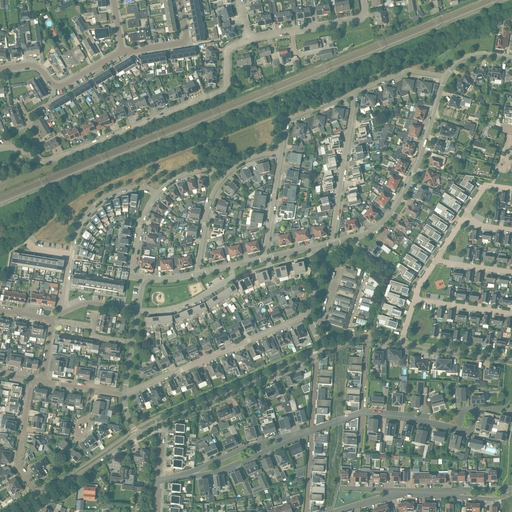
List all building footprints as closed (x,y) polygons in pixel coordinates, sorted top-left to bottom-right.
[(310,0),(307,0),(308,5),(306,5),(306,9),(302,10),(304,19),(311,17),(309,9),(312,8),(311,1),(310,0)] [(415,0),(408,1),(409,4),(410,12),(417,11),(415,0)] [(61,6),(63,11),(74,6),(72,1),(61,6)] [(343,12),(341,3),(338,4),(337,1),(334,1),(336,13),(343,12)] [(437,2),(437,1),(432,1),(433,8),(429,9),(430,16),(439,13),(439,10),(438,7),(437,2)] [(341,3),(343,12),(350,10),(348,2),(341,3)] [(126,7),(127,15),(138,13),(138,8),(137,3),(135,4),(135,6),(126,7)] [(263,13),(261,4),(254,5),(250,6),(251,11),(258,10),(259,11),(260,12),(261,12),(263,13)] [(329,5),(322,6),(323,15),(330,14),(329,5)] [(304,19),(302,10),(302,6),(295,8),(296,11),(297,20),(300,19),(300,21),(304,20),(304,19)] [(323,15),(322,6),(315,7),(317,16),(323,15)] [(395,13),(394,7),(384,8),(385,10),(387,9),(387,12),(389,12),(390,12),(390,14),(392,13),(392,14),(393,15),(394,19),(396,19),(395,13)] [(230,8),(218,12),(219,17),(223,15),(226,23),(229,22),(228,19),(229,19),(234,17),(230,8)] [(386,20),(385,11),(374,13),(375,17),(376,17),(377,20),(376,20),(377,20),(378,26),(386,24),(386,20)] [(290,12),(283,13),(285,22),(291,21),(290,12)] [(30,13),(20,14),(21,21),(31,20),(30,13)] [(283,13),(273,15),(274,20),(277,20),(278,23),(285,22),(283,13)] [(106,14),(95,16),(96,23),(107,21),(106,14)] [(257,19),(256,19),(257,22),(258,27),(265,25),(263,14),(257,16),(257,18),(257,19)] [(263,14),(265,25),(265,27),(270,26),(269,25),(272,24),(271,21),(274,20),(273,15),(267,16),(267,14),(263,14)] [(78,20),(75,22),(82,34),(88,30),(86,27),(84,24),(81,19),(79,15),(76,17),(78,20)] [(220,17),(217,18),(219,28),(220,28),(226,27),(230,26),(231,26),(230,22),(229,22),(226,23),(221,24),(220,17)] [(139,27),(138,20),(127,22),(128,29),(139,27)] [(28,23),(19,27),(21,45),(25,45),(23,34),(24,34),(24,33),(30,32),(28,23)] [(40,54),(39,47),(42,47),(39,25),(35,25),(37,44),(31,45),(32,48),(33,55),(40,54)] [(228,31),(226,27),(220,28),(223,37),(226,35),(228,41),(237,37),(234,29),(228,31)] [(110,37),(108,29),(95,31),(96,36),(98,36),(98,39),(110,37)] [(137,34),(128,35),(128,36),(130,35),(130,37),(130,42),(130,43),(146,40),(146,42),(151,41),(151,40),(150,36),(149,29),(142,30),(137,31),(137,34)] [(510,30),(503,29),(502,38),(497,37),(495,49),(503,50),(504,47),(507,48),(508,43),(509,33),(510,30)] [(73,33),(70,35),(77,46),(80,44),(76,37),(73,33)] [(83,42),(80,44),(82,47),(85,45),(92,57),(98,53),(92,44),(95,43),(92,36),(87,39),(88,40),(83,43),(83,42)] [(322,48),(320,41),(303,44),(305,52),(322,48)] [(11,48),(8,48),(8,53),(11,53),(12,58),(20,57),(19,50),(18,46),(18,45),(17,44),(14,47),(11,48)] [(55,44),(52,45),(55,50),(59,57),(62,55),(55,44)] [(28,46),(24,46),(26,56),(33,55),(32,48),(28,49),(28,46)] [(78,47),(70,51),(78,65),(81,63),(80,62),(83,60),(84,60),(84,59),(85,58),(78,47)] [(212,49),(206,48),(206,64),(214,64),(214,61),(217,61),(217,52),(212,52),(212,49)] [(271,55),(269,49),(258,52),(260,58),(262,58),(264,65),(271,63),(269,56),(271,55)] [(280,60),(281,65),(285,65),(285,64),(289,63),(289,62),(289,59),(291,59),(290,53),(288,53),(287,50),(278,51),(280,59),(280,60)] [(327,51),(319,53),(321,61),(333,57),(331,50),(327,51)] [(78,65),(70,51),(62,56),(69,68),(70,67),(70,68),(71,67),(74,65),(75,67),(78,65)] [(56,58),(50,61),(52,64),(52,65),(58,76),(59,76),(60,76),(60,77),(63,75),(63,74),(65,73),(63,70),(65,68),(60,59),(59,57),(58,56),(56,53),(53,55),(55,58),(56,58)] [(251,64),(249,55),(236,58),(238,67),(251,64)] [(125,62),(130,70),(135,67),(131,61),(130,58),(130,59),(125,62)] [(130,70),(125,62),(120,65),(125,73),(124,74),(126,77),(128,76),(126,73),(129,71),(130,70)] [(114,67),(118,74),(116,75),(118,77),(119,77),(121,76),(124,74),(125,73),(120,65),(115,68),(114,67)] [(487,69),(480,68),(480,70),(476,71),(474,69),(469,73),(475,82),(477,81),(483,80),(483,79),(485,80),(487,69)] [(219,69),(205,69),(205,75),(208,75),(208,84),(216,84),(216,76),(217,76),(217,74),(219,74),(219,69)] [(494,80),(502,81),(503,77),(503,72),(500,72),(501,70),(499,70),(493,69),(492,74),(491,79),(491,81),(494,82),(494,80)] [(109,71),(104,74),(107,80),(113,77),(109,70),(109,71)] [(104,74),(99,77),(102,83),(107,80),(104,74)] [(468,78),(464,75),(462,79),(461,78),(459,82),(460,83),(459,84),(458,84),(455,88),(459,90),(458,91),(464,95),(472,84),(468,78)] [(102,83),(99,77),(93,80),(93,79),(93,80),(97,86),(102,83)] [(31,84),(34,89),(41,86),(38,81),(38,80),(35,82),(33,79),(27,83),(29,86),(31,84)] [(397,89),(398,91),(399,91),(402,97),(408,95),(407,92),(407,91),(409,81),(404,80),(403,86),(400,87),(399,83),(395,84),(397,89)] [(187,84),(182,86),(182,88),(184,93),(188,91),(189,95),(197,91),(195,88),(198,87),(197,82),(194,83),(192,81),(187,83),(187,84)] [(416,88),(417,88),(417,85),(413,84),(414,82),(409,81),(407,91),(412,92),(412,93),(415,93),(416,88)] [(88,83),(83,86),(85,90),(86,92),(88,95),(87,95),(89,98),(91,97),(89,94),(93,92),(88,83)] [(420,93),(425,94),(426,84),(422,83),(421,86),(417,85),(417,88),(418,88),(417,93),(420,94),(420,93)] [(427,84),(425,94),(430,94),(429,95),(433,96),(434,90),(436,91),(437,88),(438,85),(434,84),(434,85),(431,85),(427,84)] [(31,96),(28,98),(29,99),(34,96),(35,96),(37,95),(44,91),(41,86),(34,89),(29,92),(31,96)] [(83,86),(78,89),(81,95),(86,92),(85,90),(83,86)] [(146,86),(143,87),(149,103),(152,101),(155,108),(156,107),(156,108),(160,106),(156,95),(150,97),(146,86)] [(182,95),(179,88),(171,91),(172,92),(168,94),(171,102),(179,99),(178,97),(182,95)] [(380,92),(377,94),(378,96),(379,99),(380,99),(381,102),(388,100),(388,99),(390,89),(385,88),(384,94),(381,95),(380,92)] [(72,92),(76,98),(81,95),(78,89),(72,92)] [(398,91),(397,89),(395,89),(390,89),(388,99),(388,100),(390,105),(394,103),(393,99),(393,97),(399,95),(397,92),(398,91)] [(44,91),(37,95),(40,100),(47,96),(46,96),(44,91)] [(93,93),(98,102),(101,101),(98,94),(96,91),(93,93)] [(164,92),(156,95),(160,106),(164,105),(164,104),(165,103),(165,102),(168,101),(165,95),(164,92)] [(62,98),(65,105),(71,101),(67,95),(62,98)] [(140,95),(137,96),(139,100),(140,103),(142,108),(146,107),(146,106),(147,105),(146,104),(149,103),(147,97),(144,98),(141,99),(140,95)] [(361,101),(360,109),(364,109),(369,107),(369,106),(371,96),(366,96),(365,97),(362,97),(361,101)] [(379,99),(378,96),(376,97),(371,96),(369,106),(374,107),(374,105),(380,103),(378,99),(379,99)] [(472,100),(461,97),(460,100),(451,97),(448,107),(458,110),(459,106),(463,107),(464,107),(465,103),(470,105),(472,100)] [(62,98),(56,101),(60,108),(65,105),(62,98)] [(133,99),(124,103),(127,109),(129,114),(132,112),(133,114),(135,114),(134,112),(137,110),(133,102),(133,99)] [(123,100),(120,101),(122,106),(117,108),(118,110),(121,119),(127,117),(126,115),(129,114),(127,109),(124,103),(123,100)] [(139,100),(133,102),(137,110),(142,108),(140,103),(139,100)] [(55,111),(60,108),(56,101),(51,104),(55,111)] [(502,104),(493,103),(492,107),(490,107),(489,115),(497,116),(498,111),(499,111),(501,111),(501,112),(502,104)] [(415,104),(412,112),(425,116),(425,114),(426,114),(427,111),(426,111),(420,109),(421,105),(415,104)] [(10,117),(19,113),(19,112),(20,112),(17,105),(7,108),(7,107),(3,108),(6,115),(9,114),(10,117)] [(330,123),(337,120),(337,119),(339,109),(334,109),(333,115),(330,116),(328,111),(325,113),(328,120),(329,119),(330,123)] [(339,109),(337,119),(342,120),(342,121),(345,122),(345,120),(347,121),(348,114),(343,113),(344,110),(339,110),(339,109)] [(113,113),(110,114),(112,120),(115,119),(116,120),(117,120),(118,120),(121,119),(118,110),(113,112),(113,113)] [(409,111),(406,120),(410,121),(416,123),(417,120),(419,120),(419,121),(422,122),(423,121),(423,122),(424,118),(425,116),(412,112),(409,111)] [(12,122),(21,119),(19,113),(10,117),(12,122)] [(106,113),(102,115),(102,117),(106,126),(108,125),(108,126),(114,124),(112,120),(110,114),(107,115),(106,113)] [(38,118),(32,121),(37,129),(45,124),(47,123),(48,122),(45,117),(43,118),(42,116),(38,118)] [(309,119),(306,120),(308,125),(308,126),(309,127),(310,127),(311,131),(318,128),(320,117),(315,116),(314,122),(311,123),(309,119)] [(479,119),(469,116),(467,121),(478,124),(478,123),(479,119)] [(97,119),(94,120),(96,124),(99,130),(104,128),(104,127),(106,126),(102,117),(97,119)] [(327,117),(325,118),(320,117),(318,128),(321,134),(325,133),(323,128),(323,126),(328,124),(327,120),(328,120),(327,117)] [(23,123),(21,119),(12,122),(14,127),(13,128),(14,131),(24,127),(24,126),(23,127),(22,125),(22,123),(23,123)] [(92,121),(87,123),(91,132),(93,132),(99,130),(96,124),(94,120),(92,121)] [(301,125),(299,136),(301,141),(305,139),(304,136),(304,134),(310,132),(308,128),(309,127),(308,126),(308,125),(306,120),(303,121),(305,125),(301,125)] [(405,123),(403,129),(407,130),(410,131),(419,134),(420,132),(421,128),(415,126),(416,123),(410,121),(407,120),(406,123),(405,123)] [(45,124),(37,129),(40,134),(48,129),(51,128),(48,122),(47,123),(45,124)] [(357,135),(358,135),(368,132),(368,131),(371,130),(369,122),(362,124),(362,127),(358,128),(359,134),(357,135)] [(475,125),(466,122),(464,128),(474,131),(475,125)] [(87,123),(79,126),(83,136),(89,134),(89,133),(91,132),(87,123)] [(294,138),(299,136),(301,125),(296,124),(295,130),(292,130),(291,137),(294,138)] [(456,127),(447,124),(446,128),(442,127),(439,135),(450,138),(451,134),(454,135),(456,127)] [(72,130),(75,139),(77,138),(78,139),(83,136),(81,131),(80,131),(80,130),(78,125),(73,126),(74,128),(72,130)] [(493,127),(486,125),(483,135),(487,136),(487,138),(495,140),(497,132),(492,131),(492,130),(492,127),(493,128),(493,127)] [(75,139),(72,130),(71,128),(66,129),(63,130),(63,131),(65,137),(66,137),(68,143),(74,140),(73,139),(75,139)] [(48,129),(40,134),(42,139),(48,135),(50,138),(55,135),(54,132),(51,134),(48,129)] [(398,134),(398,136),(400,137),(404,138),(410,140),(412,137),(414,138),(417,140),(417,139),(419,135),(419,134),(410,131),(407,130),(406,133),(402,133),(401,134),(398,134)] [(341,142),(341,141),(339,135),(341,135),(340,132),(331,136),(332,137),(331,137),(331,138),(328,138),(329,144),(341,142)] [(357,135),(358,141),(359,141),(359,144),(372,141),(370,133),(369,134),(368,132),(358,135),(357,135)] [(405,145),(404,148),(413,151),(414,150),(414,149),(414,150),(416,146),(415,146),(409,144),(410,140),(404,138),(400,137),(400,138),(399,139),(400,140),(400,141),(403,142),(402,144),(405,145)] [(445,145),(437,142),(435,150),(443,153),(446,154),(450,151),(454,153),(455,150),(456,146),(458,146),(459,144),(435,137),(446,141),(445,145)] [(59,146),(55,139),(43,145),(47,152),(51,149),(52,150),(59,146)] [(353,156),(355,155),(369,152),(367,146),(371,145),(370,142),(372,141),(359,144),(360,147),(355,148),(356,155),(353,155),(353,156)] [(338,142),(341,142),(329,144),(330,144),(330,145),(324,147),(325,155),(328,155),(328,154),(335,153),(334,150),(340,149),(338,142)] [(491,145),(484,143),(482,149),(486,150),(485,156),(493,158),(495,150),(490,149),(490,148),(490,145),(491,146),(491,145)] [(289,155),(288,158),(301,160),(302,152),(303,152),(304,152),(305,146),(300,148),(296,150),(295,154),(290,154),(290,155),(289,155)] [(395,153),(395,154),(398,156),(404,159),(405,155),(408,155),(408,156),(411,157),(413,153),(413,151),(404,148),(401,147),(400,148),(399,151),(397,151),(396,151),(395,153)] [(338,162),(336,156),(335,153),(328,154),(328,155),(328,157),(327,158),(329,164),(326,165),(338,162)] [(355,155),(353,156),(354,156),(354,158),(355,162),(356,165),(359,164),(363,163),(369,162),(368,159),(367,159),(365,153),(355,155)] [(392,153),(390,157),(396,161),(394,164),(406,169),(406,168),(407,168),(409,165),(408,164),(403,162),(404,159),(398,156),(395,154),(392,153)] [(446,158),(437,155),(436,159),(432,157),(430,166),(439,169),(441,164),(444,165),(446,158)] [(301,160),(288,158),(288,161),(289,161),(289,163),(294,164),(293,167),(300,168),(301,160)] [(304,167),(304,169),(311,171),(313,162),(310,161),(309,167),(304,167)] [(486,164),(479,161),(476,171),(480,172),(479,174),(488,176),(490,168),(485,167),(485,166),(485,164),(486,164)] [(335,163),(338,162),(326,165),(328,171),(324,172),(325,175),(332,174),(331,171),(337,169),(335,163)] [(256,166),(257,171),(254,173),(259,183),(261,183),(260,177),(265,175),(262,163),(261,163),(259,165),(256,166)] [(274,170),(275,165),(269,166),(268,163),(266,163),(263,163),(262,163),(265,175),(270,174),(269,172),(274,170)] [(350,176),(362,174),(362,173),(360,167),(359,164),(356,165),(357,168),(351,169),(353,175),(350,176)] [(390,172),(396,175),(398,172),(400,173),(399,174),(403,175),(403,174),(403,175),(405,171),(406,169),(394,164),(393,167),(389,167),(387,170),(390,172)] [(256,184),(259,182),(254,173),(251,174),(248,169),(246,171),(243,171),(242,171),(248,180),(251,179),(251,180),(256,184)] [(298,175),(299,170),(291,169),(291,172),(287,171),(287,173),(286,172),(286,176),(298,178),(300,178),(306,179),(310,180),(310,176),(300,174),(300,176),(298,175)] [(239,179),(237,180),(240,185),(243,183),(245,182),(248,180),(242,171),(241,172),(240,175),(238,176),(239,179)] [(437,179),(439,175),(427,171),(423,183),(434,187),(436,183),(437,183),(438,183),(439,182),(439,181),(438,180),(437,179)] [(396,175),(390,172),(389,175),(391,176),(389,182),(398,186),(398,184),(399,184),(401,181),(400,181),(395,178),(396,175)] [(321,179),(323,186),(332,183),(334,183),(333,176),(332,176),(332,174),(325,175),(320,176),(321,179)] [(350,176),(352,183),(353,185),(356,185),(364,183),(362,174),(350,176)] [(300,178),(298,178),(286,176),(285,179),(286,179),(286,180),(291,181),(291,185),(297,185),(298,180),(300,180),(300,178)] [(466,176),(460,185),(470,192),(474,187),(469,184),(474,177),(466,176)] [(195,182),(194,182),(196,190),(201,190),(201,188),(206,188),(205,180),(199,180),(199,181),(198,181),(195,182)] [(397,185),(389,182),(385,180),(383,185),(384,185),(382,188),(388,192),(390,188),(392,189),(391,190),(395,191),(397,187),(398,186),(397,185)] [(194,182),(195,182),(194,181),(188,183),(188,184),(187,184),(184,185),(187,193),(189,196),(192,195),(193,194),(192,191),(196,190),(194,182)] [(226,186),(235,193),(238,188),(240,185),(237,184),(236,186),(231,182),(230,184),(227,185),(226,186)] [(333,190),(332,183),(323,186),(320,186),(320,192),(319,193),(320,196),(328,194),(328,191),(333,190)] [(364,185),(364,183),(356,185),(353,185),(353,188),(348,190),(349,196),(347,197),(359,194),(361,194),(359,186),(364,185)] [(453,184),(450,188),(456,192),(453,195),(464,202),(467,197),(463,194),(464,192),(453,184)] [(175,190),(179,197),(181,200),(185,199),(185,198),(184,194),(187,193),(184,185),(178,187),(178,188),(177,189),(175,190)] [(235,193),(226,186),(226,187),(225,190),(224,192),(228,196),(227,197),(229,199),(231,197),(232,197),(235,193)] [(283,193),(295,195),(296,187),(290,186),(290,190),(284,189),(284,190),(283,190),(283,193)] [(381,195),(379,198),(387,203),(388,202),(389,202),(391,199),(390,199),(385,195),(388,192),(382,188),(379,186),(376,189),(379,193),(381,195)] [(254,200),(266,202),(267,199),(266,199),(266,197),(263,197),(264,190),(262,190),(262,187),(255,191),(254,200)] [(415,195),(414,197),(415,198),(414,199),(419,201),(424,203),(427,204),(429,199),(426,198),(428,191),(420,188),(418,192),(417,194),(416,194),(416,195),(415,195)] [(175,190),(169,194),(170,194),(169,195),(166,197),(172,203),(175,206),(178,205),(178,203),(176,201),(176,199),(179,197),(175,190)] [(294,203),(295,195),(283,193),(282,197),(283,197),(283,198),(288,199),(288,202),(294,203)] [(458,202),(445,193),(442,197),(449,202),(447,205),(457,212),(460,207),(456,204),(458,202)] [(331,203),(329,197),(328,194),(320,196),(322,205),(319,206),(331,203)] [(128,197),(128,209),(128,205),(130,205),(130,207),(136,208),(136,206),(139,206),(140,199),(137,199),(138,196),(132,195),(131,199),(128,199),(128,197)] [(348,196),(347,197),(348,200),(348,203),(349,203),(349,206),(358,204),(361,204),(360,200),(359,199),(357,200),(356,195),(348,196)] [(119,200),(121,212),(120,207),(122,207),(122,209),(128,209),(128,197),(122,197),(122,201),(119,202),(119,200)] [(166,197),(161,201),(162,202),(161,203),(159,205),(159,206),(166,210),(170,213),(172,210),(169,206),(172,203),(166,197)] [(374,200),(372,203),(376,207),(379,204),(381,206),(380,206),(383,208),(384,208),(386,205),(387,203),(379,198),(376,202),(374,200)] [(216,206),(229,209),(230,210),(232,204),(233,202),(230,200),(230,201),(226,199),(225,202),(220,200),(219,202),(217,205),(216,206)] [(111,204),(110,204),(114,215),(113,211),(115,211),(115,212),(121,212),(119,200),(113,201),(114,205),(111,206),(111,204)] [(254,200),(253,208),(261,209),(261,206),(265,206),(265,205),(266,205),(266,202),(254,200)] [(410,207),(409,206),(405,214),(415,219),(419,211),(418,211),(420,206),(413,202),(410,207)] [(321,213),(330,211),(328,204),(331,204),(331,203),(319,206),(320,206),(321,213)] [(371,208),(367,212),(374,219),(375,217),(376,218),(378,215),(378,214),(374,210),(376,207),(372,203),(369,206),(371,208)] [(103,210),(108,220),(106,216),(108,216),(108,217),(114,215),(110,204),(105,206),(106,210),(104,211),(103,210)] [(280,208),(280,211),(292,213),(294,205),(287,204),(287,207),(282,207),(281,208),(280,208)] [(451,212),(438,204),(436,208),(442,212),(440,215),(451,222),(454,217),(449,214),(451,212)] [(159,206),(159,205),(155,211),(156,211),(155,212),(154,215),(161,218),(164,220),(166,218),(164,214),(166,210),(159,206)] [(191,209),(190,214),(201,216),(201,215),(200,212),(201,210),(195,209),(195,206),(192,207),(192,209),(191,209)] [(219,215),(226,217),(229,209),(216,206),(216,207),(217,210),(216,212),(220,213),(219,215)] [(96,216),(102,226),(103,225),(100,222),(102,221),(103,223),(108,220),(103,210),(97,212),(99,216),(97,218),(96,216)] [(251,218),(263,220),(264,217),(263,216),(263,215),(258,214),(259,211),(252,210),(251,218)] [(291,220),(292,213),(280,211),(279,214),(280,214),(280,216),(283,216),(281,223),(286,222),(286,220),(288,220),(291,220)] [(495,212),(494,221),(500,222),(500,219),(504,219),(504,215),(505,212),(501,211),(500,213),(495,212)] [(361,214),(359,216),(362,222),(366,218),(367,220),(369,223),(370,222),(370,223),(373,220),(374,219),(367,212),(363,216),(361,214)] [(201,217),(201,216),(190,214),(187,214),(186,219),(188,219),(187,222),(193,223),(193,221),(199,222),(199,219),(201,217)] [(433,214),(431,218),(436,222),(434,225),(444,232),(447,227),(442,224),(444,221),(433,214)] [(154,215),(151,221),(152,221),(151,222),(151,226),(158,227),(159,227),(161,223),(159,223),(161,218),(154,215)] [(90,224),(98,232),(95,229),(97,228),(98,229),(102,226),(96,216),(91,220),(93,223),(91,225),(90,224)] [(362,222),(359,216),(355,217),(356,220),(350,221),(353,231),(354,230),(355,231),(358,230),(358,229),(357,223),(362,222)] [(212,224),(212,225),(223,226),(223,224),(230,222),(230,219),(226,218),(221,218),(220,220),(215,219),(214,221),(212,224)] [(263,220),(251,218),(249,230),(257,228),(258,224),(262,224),(262,223),(263,223),(263,220)] [(395,226),(396,227),(395,228),(405,234),(407,230),(409,231),(414,222),(407,218),(404,224),(399,221),(397,224),(396,224),(395,226)] [(119,228),(119,230),(131,232),(128,231),(128,227),(133,228),(133,224),(132,223),(131,223),(132,219),(130,219),(125,220),(125,222),(124,221),(123,225),(122,225),(121,228),(119,228)] [(339,229),(343,228),(342,227),(346,226),(346,228),(345,228),(346,232),(347,232),(351,231),(353,231),(350,221),(348,222),(347,219),(340,221),(339,229)] [(183,231),(188,232),(198,234),(198,233),(197,230),(198,227),(192,226),(192,224),(187,223),(186,227),(184,227),(183,231)] [(319,228),(321,237),(327,236),(325,226),(324,226),(324,224),(322,223),(318,224),(319,228)] [(86,232),(95,239),(92,237),(93,235),(94,236),(98,232),(90,224),(86,228),(89,231),(87,233),(86,232)] [(427,224),(424,228),(429,232),(427,235),(437,242),(441,237),(435,234),(437,231),(427,224)] [(211,234),(210,239),(213,238),(219,237),(222,236),(222,235),(223,235),(224,230),(223,229),(222,229),(223,226),(212,225),(212,226),(213,229),(212,234),(211,234)] [(151,226),(149,226),(148,232),(149,232),(149,236),(156,238),(161,239),(162,234),(157,233),(158,227),(151,226)] [(321,237),(319,228),(316,228),(314,226),(309,227),(311,233),(314,233),(315,239),(321,237)] [(311,233),(309,227),(305,228),(304,231),(301,232),(303,241),(309,240),(308,234),(311,233)] [(298,243),(303,241),(301,232),(300,228),(295,229),(294,228),(291,229),(292,231),(293,237),(296,237),(298,243)] [(118,236),(118,239),(129,241),(129,240),(126,240),(127,236),(131,237),(132,232),(130,232),(131,232),(119,230),(122,231),(122,234),(120,234),(120,237),(118,236)] [(198,234),(188,232),(183,231),(182,237),(184,237),(184,241),(181,242),(180,246),(185,245),(191,243),(192,239),(196,240),(196,237),(198,235),(198,234)] [(287,235),(284,236),(286,245),(292,244),(290,238),(293,237),(292,231),(287,232),(287,235)] [(386,237),(383,241),(387,244),(392,248),(394,249),(397,246),(403,237),(394,231),(390,237),(389,235),(388,235),(386,237)] [(470,235),(469,240),(478,241),(479,232),(473,231),(472,235),(470,235)] [(86,232),(82,237),(85,239),(84,242),(83,241),(93,247),(93,246),(89,244),(90,243),(92,244),(95,239),(86,232)] [(280,247),(286,245),(284,236),(281,236),(281,235),(277,233),(273,234),(272,242),(279,241),(280,247)] [(429,244),(430,241),(420,235),(417,239),(423,242),(420,246),(431,252),(434,247),(429,244)] [(149,236),(147,236),(146,243),(147,243),(147,247),(151,248),(159,248),(161,239),(156,238),(149,236)] [(116,248),(128,249),(125,249),(125,245),(130,246),(130,241),(129,241),(118,239),(121,240),(120,243),(119,243),(119,246),(117,245),(116,248)] [(242,241),(242,243),(244,249),(246,248),(248,254),(254,253),(251,243),(249,243),(248,239),(242,241)] [(83,241),(80,246),(83,248),(83,251),(81,251),(92,254),(88,253),(89,251),(90,252),(93,247),(83,241)] [(257,242),(251,243),(254,253),(260,251),(257,242)] [(237,246),(234,247),(236,257),(242,255),(241,250),(244,249),(242,243),(237,244),(237,246)] [(381,248),(375,243),(370,249),(370,248),(368,251),(375,257),(379,252),(378,252),(381,248)] [(413,245),(411,249),(416,252),(414,256),(424,262),(428,257),(422,254),(424,251),(413,245)] [(216,251),(219,261),(224,259),(223,254),(226,253),(225,247),(224,246),(221,246),(221,247),(216,249),(216,251)] [(225,247),(226,253),(229,252),(230,258),(236,257),(234,247),(228,248),(228,246),(225,247)] [(114,254),(114,256),(126,258),(123,258),(124,254),(128,255),(129,250),(128,250),(128,249),(116,248),(119,248),(119,252),(118,252),(117,255),(114,254)] [(466,250),(465,258),(471,259),(471,255),(475,256),(476,252),(472,252),(472,250),(466,250)] [(90,260),(92,254),(88,253),(82,251),(81,251),(79,256),(83,257),(82,261),(88,262),(88,261),(89,259),(90,260)] [(219,261),(216,251),(211,252),(213,262),(219,261)] [(475,256),(475,260),(481,261),(481,257),(485,257),(486,254),(482,254),(482,252),(476,251),(476,252),(475,256)] [(184,258),(186,268),(192,267),(191,259),(193,259),(193,256),(192,253),(186,254),(187,258),(184,258)] [(506,255),(499,254),(498,262),(507,263),(507,257),(505,257),(506,255)] [(181,269),(186,268),(184,258),(181,259),(178,255),(175,256),(176,264),(179,264),(181,269)] [(407,255),(404,259),(410,262),(407,266),(418,272),(421,267),(416,264),(417,262),(407,255)] [(169,261),(166,261),(167,271),(173,271),(172,265),(176,264),(175,256),(171,257),(169,261)] [(123,258),(118,257),(117,261),(116,261),(116,263),(114,263),(113,266),(122,267),(123,263),(127,264),(128,259),(126,259),(126,258),(123,258)] [(158,259),(157,264),(157,265),(161,265),(161,271),(167,271),(166,261),(163,261),(163,258),(160,258),(160,259),(158,259)] [(157,265),(157,264),(158,259),(155,259),(155,261),(149,260),(147,270),(153,271),(154,265),(157,265)] [(303,263),(302,263),(298,264),(300,274),(306,273),(306,275),(309,276),(311,270),(308,268),(308,269),(305,270),(303,263)] [(294,272),(290,273),(292,279),(298,278),(297,275),(300,274),(298,264),(294,265),(292,265),(293,267),(294,272)] [(400,265),(398,269),(403,272),(401,276),(411,283),(414,278),(409,274),(411,272),(400,265)] [(286,267),(284,267),(280,268),(282,278),(288,277),(288,280),(292,279),(290,273),(287,274),(286,267)] [(274,270),(275,271),(276,276),(272,277),(275,285),(275,286),(278,285),(280,282),(279,279),(282,278),(280,268),(274,270)] [(355,279),(357,272),(344,268),(342,276),(355,279)] [(357,276),(355,280),(358,281),(360,282),(362,277),(363,272),(361,271),(359,276),(357,276)] [(454,271),(453,277),(458,278),(457,285),(461,285),(461,283),(462,278),(463,272),(454,271)] [(269,287),(275,285),(272,277),(269,278),(267,272),(261,273),(265,283),(268,282),(269,287)] [(72,275),(72,279),(74,280),(73,282),(73,285),(78,286),(80,274),(76,273),(75,273),(74,275),(72,275)] [(256,275),(256,276),(258,282),(255,283),(257,289),(260,288),(259,285),(265,283),(261,273),(257,275),(256,275)] [(496,277),(487,276),(486,281),(483,281),(482,287),(486,288),(486,284),(494,285),(496,277)] [(346,287),(351,288),(352,284),(355,285),(356,281),(342,277),(341,281),(347,282),(346,287)] [(243,281),(247,288),(248,290),(253,287),(254,290),(257,289),(255,283),(252,284),(249,279),(248,279),(243,281)] [(241,289),(238,291),(241,297),(244,295),(245,295),(246,294),(249,293),(248,290),(247,288),(243,281),(239,282),(238,283),(239,284),(241,289)] [(396,288),(395,292),(407,295),(409,290),(403,288),(403,285),(391,281),(389,285),(396,288)] [(234,285),(228,289),(234,298),(237,296),(239,298),(241,297),(238,291),(234,285)] [(378,288),(367,285),(364,294),(376,297),(378,288)] [(302,293),(299,287),(291,290),(293,297),(302,293)] [(337,291),(352,296),(353,291),(339,287),(337,291)] [(234,298),(228,289),(223,292),(230,304),(231,305),(233,304),(230,300),(234,298)] [(464,293),(464,290),(457,290),(456,298),(465,299),(466,293),(464,293)] [(230,304),(223,292),(217,296),(223,305),(226,303),(228,305),(230,304)] [(288,315),(295,312),(298,303),(290,301),(288,306),(282,293),(276,296),(280,306),(282,309),(285,308),(288,315)] [(400,296),(391,294),(388,293),(387,297),(393,299),(392,303),(404,307),(405,301),(399,299),(400,296)] [(50,296),(48,296),(46,306),(54,307),(56,298),(56,296),(53,296),(50,295),(50,296)] [(223,305),(217,296),(211,299),(219,311),(221,310),(219,307),(223,305)] [(349,304),(350,300),(336,296),(335,300),(341,302),(339,306),(347,308),(349,304)] [(208,302),(206,303),(211,312),(215,310),(217,312),(219,311),(211,299),(208,302)] [(370,306),(362,303),(360,309),(368,312),(370,306)] [(198,306),(204,319),(206,318),(205,315),(209,314),(205,304),(202,305),(198,306)] [(396,308),(384,304),(383,307),(383,308),(389,310),(388,314),(400,318),(401,312),(395,311),(396,308)] [(198,306),(192,309),(196,319),(200,317),(201,320),(202,322),(204,321),(204,319),(198,306)] [(281,318),(281,317),(280,316),(284,314),(282,309),(280,306),(273,309),(274,312),(270,313),(274,322),(281,318)] [(196,319),(192,309),(186,311),(191,324),(194,323),(192,320),(196,319)] [(186,311),(180,314),(180,315),(184,324),(188,322),(189,325),(191,324),(186,311)] [(268,324),(267,323),(271,321),(267,312),(259,315),(259,316),(255,318),(260,328),(268,324)] [(180,315),(180,314),(174,317),(179,329),(182,328),(180,325),(184,324),(180,315)] [(472,321),(472,324),(479,325),(479,322),(480,316),(471,315),(470,321),(472,321)] [(330,316),(328,324),(342,328),(343,324),(341,324),(343,320),(330,316)] [(393,319),(381,316),(380,320),(385,322),(384,326),(396,330),(398,324),(392,322),(393,319)] [(254,329),(253,328),(252,325),(255,324),(252,317),(252,318),(241,323),(246,333),(254,329)] [(502,326),(501,330),(504,331),(505,331),(505,328),(511,329),(511,324),(511,319),(507,319),(506,320),(502,320),(502,326)] [(8,320),(4,320),(3,329),(2,334),(6,335),(7,334),(8,334),(8,337),(10,337),(10,334),(11,334),(12,328),(9,327),(10,320),(8,320)] [(14,331),(20,332),(21,322),(16,321),(15,328),(12,328),(11,334),(14,335),(14,331)] [(20,332),(19,336),(24,336),(23,342),(27,343),(28,337),(28,335),(29,331),(26,330),(27,323),(21,322),(20,332)] [(28,337),(36,338),(38,325),(33,324),(32,331),(29,331),(28,337)] [(46,334),(43,333),(44,326),(38,325),(36,338),(45,340),(46,334)] [(243,333),(239,325),(233,328),(234,330),(229,332),(232,340),(235,338),(235,339),(241,336),(240,334),(243,333)] [(304,331),(301,326),(297,328),(297,329),(293,330),(296,336),(292,337),(296,346),(302,344),(302,343),(301,343),(299,340),(305,337),(303,331),(304,331)] [(221,332),(221,330),(217,332),(218,334),(214,335),(216,340),(218,345),(219,344),(219,345),(223,344),(223,343),(226,341),(224,336),(222,332),(221,332)] [(496,345),(505,346),(506,340),(501,340),(502,333),(501,332),(498,332),(497,334),(496,345)] [(284,333),(277,337),(281,347),(289,344),(288,343),(292,341),(289,333),(285,335),(284,333)] [(213,340),(211,337),(200,342),(204,351),(207,350),(210,349),(210,347),(215,345),(213,340)] [(270,339),(263,343),(267,352),(271,350),(272,354),(280,351),(275,339),(271,341),(270,339)] [(93,342),(94,341),(88,340),(86,349),(86,351),(92,352),(98,353),(100,343),(93,342)] [(106,344),(102,344),(101,343),(100,348),(99,355),(110,356),(110,353),(112,345),(106,344)] [(170,355),(165,344),(161,345),(166,356),(170,355)] [(201,351),(198,344),(194,345),(195,346),(187,350),(190,358),(198,354),(198,353),(201,351)] [(115,357),(119,358),(120,350),(120,346),(117,346),(112,345),(110,353),(110,356),(115,357)] [(185,352),(182,345),(176,348),(179,353),(173,356),(176,364),(185,360),(182,354),(185,352)] [(256,346),(248,349),(253,358),(260,355),(260,354),(264,353),(261,345),(256,347),(256,346)] [(8,352),(7,358),(6,360),(9,361),(9,365),(14,366),(16,358),(16,355),(11,354),(12,349),(8,349),(8,352)] [(393,351),(390,350),(390,351),(389,351),(389,355),(389,356),(389,361),(396,361),(396,360),(399,360),(398,366),(405,366),(405,357),(401,357),(401,352),(397,352),(397,351),(393,351)] [(244,353),(241,352),(235,355),(238,363),(241,362),(242,363),(245,364),(246,364),(247,365),(246,366),(249,372),(255,370),(249,358),(246,359),(244,353)] [(382,352),(378,352),(378,353),(374,352),(374,357),(373,357),(373,361),(374,361),(373,365),(382,365),(383,353),(382,353),(382,352)] [(24,356),(23,363),(26,363),(26,368),(31,369),(32,361),(33,357),(33,354),(25,353),(25,356),(24,356)] [(14,366),(15,366),(15,367),(18,368),(19,367),(20,367),(20,362),(23,363),(24,356),(21,356),(19,355),(16,355),(16,358),(14,366)] [(36,361),(32,361),(31,369),(37,370),(37,365),(40,366),(40,367),(42,357),(39,356),(38,359),(36,359),(36,361)] [(157,357),(155,358),(156,363),(158,367),(161,366),(162,370),(167,368),(167,367),(170,365),(167,358),(159,361),(157,357)] [(348,366),(361,367),(362,358),(349,357),(348,366)] [(419,357),(411,357),(411,364),(410,368),(418,369),(418,367),(426,368),(427,361),(418,360),(419,357)] [(54,361),(53,366),(63,368),(66,368),(66,365),(67,363),(67,360),(64,359),(59,358),(59,359),(60,359),(61,359),(60,362),(54,361)] [(226,358),(222,361),(223,364),(223,365),(225,369),(225,370),(229,368),(230,369),(231,373),(233,372),(235,371),(237,378),(241,376),(239,372),(237,367),(234,369),(229,358),(227,360),(226,358)] [(263,361),(253,366),(255,370),(265,365),(263,361)] [(450,362),(437,361),(436,370),(451,371),(450,373),(456,374),(457,366),(450,365),(450,362)] [(143,369),(140,370),(141,374),(140,375),(141,379),(157,372),(154,364),(147,367),(147,366),(146,365),(144,366),(143,368),(143,369)] [(214,364),(207,367),(211,377),(216,375),(217,378),(224,375),(219,365),(216,366),(214,364)] [(474,367),(464,365),(462,373),(468,374),(467,377),(477,378),(478,370),(474,369),(474,367)] [(53,366),(52,372),(58,373),(58,376),(57,376),(57,375),(57,376),(64,377),(65,377),(65,374),(65,371),(62,371),(63,368),(53,366)] [(78,379),(84,380),(85,371),(86,368),(77,367),(76,370),(76,375),(76,374),(79,374),(78,379)] [(500,369),(489,367),(488,373),(484,372),(484,380),(490,380),(491,375),(499,376),(500,369)] [(85,371),(84,380),(89,381),(90,376),(93,376),(93,377),(93,378),(94,370),(86,368),(85,371)] [(98,374),(97,378),(98,379),(98,378),(98,377),(101,378),(100,382),(105,383),(107,372),(102,371),(99,370),(98,374)] [(205,379),(201,370),(193,373),(198,385),(206,382),(208,386),(211,385),(208,377),(205,379)] [(319,378),(332,379),(333,371),(319,370),(319,378)] [(107,372),(105,383),(111,384),(112,379),(114,380),(114,381),(115,381),(117,381),(118,374),(113,373),(107,372)] [(310,377),(308,373),(301,375),(300,373),(293,376),(293,375),(285,378),(287,383),(286,383),(288,387),(297,384),(296,382),(303,379),(310,377)] [(182,379),(178,381),(180,386),(180,387),(185,385),(186,387),(187,391),(192,388),(193,391),(192,391),(194,396),(199,394),(194,383),(191,384),(190,380),(188,375),(182,378),(182,379)] [(11,391),(22,393),(22,392),(23,392),(23,391),(23,390),(23,389),(22,389),(22,388),(17,387),(18,384),(19,384),(18,385),(19,385),(19,384),(2,381),(1,385),(12,387),(11,391)] [(403,381),(401,381),(400,393),(399,393),(398,394),(398,395),(393,395),(393,405),(401,406),(402,392),(406,393),(406,392),(407,382),(406,381),(405,381),(403,381)] [(172,385),(171,382),(165,385),(168,394),(176,390),(178,394),(181,392),(179,387),(176,389),(174,384),(172,385)] [(283,395),(278,383),(272,386),(272,388),(268,390),(268,389),(265,391),(267,398),(275,394),(276,398),(283,395)] [(41,398),(40,402),(43,402),(46,402),(49,403),(50,396),(47,396),(48,389),(42,388),(42,390),(41,398)] [(346,392),(346,396),(359,397),(360,389),(347,388),(346,392)] [(40,402),(41,398),(42,390),(37,389),(36,394),(33,393),(33,392),(32,400),(40,402)] [(160,401),(159,399),(164,397),(160,389),(156,390),(156,389),(154,390),(151,391),(153,396),(150,397),(154,407),(160,404),(161,404),(160,401)] [(50,396),(49,403),(52,404),(57,404),(57,403),(59,391),(54,390),(53,397),(50,396)] [(465,402),(464,390),(456,390),(457,402),(465,402)] [(21,398),(21,397),(22,396),(22,395),(21,395),(22,393),(11,391),(9,391),(8,396),(8,399),(10,399),(15,400),(15,398),(21,398)] [(59,391),(57,403),(63,404),(63,405),(64,406),(66,406),(67,399),(64,399),(65,392),(59,391)] [(478,393),(478,391),(471,391),(472,404),(483,404),(483,392),(478,393)] [(439,397),(438,393),(432,395),(433,399),(431,399),(433,407),(443,404),(441,396),(439,397)] [(67,399),(66,406),(69,406),(74,407),(75,406),(76,396),(75,395),(72,394),(72,395),(71,395),(70,400),(67,399)] [(76,396),(75,406),(80,407),(80,408),(83,409),(84,401),(84,402),(81,402),(82,395),(76,394),(76,396)] [(145,394),(138,397),(140,402),(138,403),(137,403),(136,403),(133,404),(134,408),(135,412),(139,411),(139,410),(140,409),(140,410),(146,407),(145,407),(150,405),(145,394)] [(255,402),(253,396),(250,398),(250,397),(246,398),(246,399),(246,400),(247,403),(247,404),(248,407),(249,406),(249,407),(252,406),(254,410),(258,409),(258,408),(261,407),(264,406),(261,399),(258,400),(255,402)] [(346,396),(346,402),(351,403),(351,407),(358,408),(358,403),(359,403),(359,397),(346,396)] [(95,402),(94,408),(98,409),(104,410),(104,406),(108,407),(109,406),(110,401),(110,398),(103,397),(102,403),(96,402),(95,402)] [(383,399),(373,398),(372,406),(383,407),(383,399)] [(19,407),(21,406),(20,405),(20,404),(15,403),(15,400),(10,399),(8,399),(7,402),(7,407),(8,407),(19,409),(19,407)] [(289,401),(292,412),(295,411),(297,419),(299,424),(304,423),(306,422),(303,409),(297,410),(294,399),(289,401)] [(317,408),(330,409),(331,401),(317,400),(317,408)] [(8,407),(7,407),(6,407),(5,412),(3,412),(2,414),(14,416),(13,416),(12,416),(13,413),(18,414),(18,413),(20,412),(19,411),(19,409),(8,407)] [(229,411),(228,407),(217,412),(220,419),(230,415),(232,417),(235,416),(239,414),(236,407),(232,409),(232,410),(229,411)] [(94,408),(93,414),(94,415),(101,416),(100,421),(104,422),(105,420),(108,420),(108,417),(106,417),(107,414),(107,410),(104,410),(98,409),(94,408)] [(267,411),(265,412),(267,418),(271,417),(272,419),(275,418),(273,408),(267,411)] [(214,423),(210,413),(208,414),(207,413),(204,415),(202,416),(204,420),(200,422),(203,429),(207,427),(207,426),(214,423)] [(484,413),(483,418),(509,424),(509,420),(508,420),(509,418),(500,416),(499,421),(493,419),(494,415),(484,413)] [(32,422),(42,424),(45,424),(46,419),(47,416),(46,415),(41,415),(40,418),(33,417),(32,422)] [(17,422),(9,421),(10,417),(3,416),(2,422),(5,422),(4,425),(6,425),(5,429),(10,430),(10,431),(15,432),(17,422)] [(257,420),(256,416),(251,418),(252,423),(250,424),(251,427),(250,427),(249,428),(249,429),(249,430),(245,431),(248,441),(256,439),(253,426),(258,425),(257,420)] [(290,429),(287,418),(279,420),(282,431),(290,429)] [(508,424),(509,424),(483,418),(482,424),(507,430),(508,426),(507,426),(507,424),(508,424)] [(58,428),(61,428),(70,430),(71,429),(72,425),(66,423),(66,420),(67,421),(59,419),(59,422),(58,428)] [(369,431),(368,435),(377,436),(377,434),(376,434),(376,431),(377,421),(369,420),(368,431),(369,431)] [(268,422),(261,424),(264,435),(272,433),(275,432),(275,430),(272,421),(268,422)] [(42,424),(32,422),(31,428),(38,429),(38,432),(43,433),(44,433),(45,430),(41,429),(42,424)] [(221,422),(217,423),(221,431),(226,429),(223,423),(222,423),(221,422)] [(506,435),(505,435),(505,433),(506,434),(507,430),(482,424),(481,430),(506,435)] [(173,425),(173,430),(176,430),(176,433),(184,433),(185,433),(186,426),(185,426),(173,425)] [(395,426),(386,425),(385,436),(384,441),(392,442),(393,437),(395,426)] [(105,427),(99,426),(98,432),(99,432),(99,433),(97,435),(100,440),(105,436),(104,435),(105,434),(107,437),(110,434),(108,431),(107,431),(105,428),(105,427)] [(412,428),(404,426),(400,440),(396,439),(395,447),(401,448),(403,439),(405,440),(406,437),(409,438),(412,428)] [(216,428),(213,427),(210,433),(211,435),(218,432),(216,428)] [(57,433),(57,436),(60,437),(64,438),(65,438),(64,438),(63,437),(64,434),(69,435),(69,434),(70,434),(70,431),(69,431),(70,430),(61,428),(61,431),(58,430),(57,433)] [(343,439),(357,440),(357,431),(344,430),(343,439)] [(506,435),(481,430),(479,435),(489,438),(489,434),(496,435),(495,439),(504,441),(504,439),(505,439),(506,435)] [(421,446),(420,450),(423,450),(421,458),(425,458),(427,451),(428,448),(423,447),(426,433),(418,431),(417,436),(416,436),(415,440),(416,440),(415,445),(421,446)] [(320,434),(320,432),(315,434),(314,443),(328,444),(328,435),(320,434)] [(8,434),(0,433),(0,435),(0,439),(3,440),(3,441),(4,442),(5,442),(4,447),(13,448),(13,443),(13,442),(13,439),(7,438),(8,434)] [(445,435),(435,433),(433,440),(443,442),(445,435)] [(88,438),(85,440),(90,447),(87,449),(89,452),(97,447),(95,445),(94,444),(97,442),(96,441),(99,439),(96,435),(93,437),(93,436),(91,437),(89,438),(88,439),(88,438)] [(461,438),(452,436),(449,448),(458,450),(461,438)] [(31,443),(30,448),(31,448),(31,451),(36,452),(38,452),(39,445),(42,445),(45,446),(45,441),(43,441),(43,438),(38,437),(33,437),(32,443),(31,443)] [(172,437),(172,442),(176,442),(175,445),(183,445),(183,437),(172,437)] [(237,446),(233,438),(229,440),(229,439),(226,440),(226,441),(223,443),(226,451),(237,446)] [(195,446),(195,450),(195,452),(204,448),(208,458),(218,453),(215,446),(209,448),(207,444),(205,444),(203,439),(196,442),(195,446)] [(68,454),(72,449),(67,445),(68,444),(64,440),(58,447),(62,450),(63,450),(68,454)] [(475,441),(471,440),(469,447),(472,448),(472,449),(475,450),(476,449),(480,450),(482,443),(478,442),(475,441)] [(92,456),(83,443),(79,445),(89,459),(92,456)] [(299,444),(298,444),(295,445),(292,447),(289,448),(289,449),(292,456),(292,457),(293,456),(296,455),(299,454),(302,452),(303,452),(302,451),(299,444)] [(172,448),(171,453),(175,454),(175,457),(180,457),(180,461),(182,461),(184,461),(186,461),(186,457),(185,457),(184,457),(184,449),(183,449),(172,448)] [(8,451),(0,449),(0,465),(5,465),(6,463),(10,464),(11,455),(8,455),(8,451)] [(72,449),(68,454),(73,458),(72,459),(77,463),(82,456),(78,453),(77,454),(72,449)] [(149,451),(140,451),(140,454),(135,454),(134,461),(140,462),(139,462),(148,463),(149,451)] [(287,462),(283,452),(275,456),(280,466),(280,465),(281,468),(283,468),(284,467),(286,467),(287,466),(288,465),(287,463),(287,462)] [(313,457),(313,466),(326,467),(327,458),(313,457)] [(44,476),(46,475),(43,471),(44,469),(44,468),(48,465),(44,459),(31,467),(30,468),(35,475),(38,480),(41,478),(42,478),(43,478),(44,477),(44,476)] [(273,470),(269,459),(261,462),(266,473),(271,471),(272,472),(274,471),(276,477),(281,475),(277,468),(273,470)] [(171,460),(171,465),(174,466),(174,468),(181,469),(182,461),(180,461),(171,460)] [(258,470),(255,463),(245,467),(248,475),(258,470)] [(4,471),(2,468),(0,467),(0,477),(1,479),(5,477),(7,480),(15,475),(11,469),(7,472),(6,470),(4,471)] [(127,474),(129,475),(129,471),(128,471),(128,469),(125,468),(122,467),(122,468),(121,468),(120,476),(111,475),(110,483),(122,484),(123,480),(127,480),(127,474)] [(345,480),(347,480),(348,477),(350,477),(350,478),(351,478),(351,471),(351,468),(341,467),(341,471),(341,480),(342,480),(345,480)] [(389,474),(389,478),(392,478),(391,482),(394,482),(396,482),(398,482),(398,474),(399,469),(389,468),(389,472),(389,474)] [(360,474),(360,482),(361,483),(364,483),(366,483),(366,479),(369,479),(370,476),(370,471),(370,469),(360,469),(360,471),(360,474)] [(400,469),(400,473),(400,482),(402,482),(405,483),(405,482),(407,482),(407,479),(410,479),(410,472),(410,470),(404,470),(404,469),(400,469)] [(457,473),(458,482),(459,482),(462,482),(462,481),(464,481),(464,478),(467,478),(467,479),(467,471),(467,469),(461,469),(461,473),(457,473)] [(476,471),(477,483),(478,483),(478,484),(481,483),(483,483),(483,480),(486,480),(486,469),(486,472),(476,472),(476,471)] [(491,469),(486,469),(486,480),(486,477),(489,477),(489,481),(491,481),(494,481),(496,481),(496,472),(491,472),(491,469)] [(445,476),(438,476),(439,484),(440,484),(443,484),(445,484),(445,478),(448,478),(448,470),(448,475),(445,475),(445,476)] [(456,482),(458,482),(457,473),(451,473),(451,470),(448,470),(448,478),(451,478),(451,482),(453,482),(456,482)] [(356,471),(351,471),(351,478),(351,477),(354,477),(353,482),(356,482),(355,483),(358,483),(358,482),(360,482),(360,474),(356,474),(356,471)] [(370,476),(369,479),(372,479),(372,483),(374,483),(377,484),(377,483),(379,483),(379,471),(370,471),(370,476)] [(379,471),(379,483),(380,483),(380,484),(383,484),(383,483),(385,483),(386,478),(389,478),(389,474),(389,472),(379,471)] [(476,471),(467,471),(467,479),(467,478),(470,478),(470,483),(472,483),(472,484),(475,484),(475,483),(477,483),(476,471)] [(243,482),(238,472),(230,475),(235,486),(243,482)] [(261,485),(251,489),(253,493),(263,490),(269,488),(265,479),(262,472),(258,473),(259,476),(257,477),(261,485)] [(418,484),(420,484),(419,473),(419,472),(410,472),(410,479),(413,479),(413,484),(415,484),(415,485),(418,485),(418,484)] [(424,484),(429,484),(429,473),(419,473),(420,484),(421,484),(421,485),(424,485),(424,484)] [(429,484),(432,484),(434,484),(437,484),(439,484),(438,476),(429,476),(429,473),(429,484)] [(216,490),(213,490),(214,496),(217,496),(217,491),(220,491),(220,487),(224,487),(223,476),(214,477),(216,490)] [(15,478),(12,480),(11,481),(8,482),(10,487),(9,488),(11,491),(9,492),(11,496),(13,495),(19,492),(19,493),(24,490),(21,486),(20,486),(15,478)] [(209,492),(207,480),(198,481),(200,497),(206,496),(205,492),(209,492)] [(169,484),(169,490),(172,490),(172,493),(180,493),(181,493),(182,485),(181,485),(169,484)] [(243,492),(245,497),(253,494),(253,493),(249,484),(244,486),(246,490),(243,492)] [(85,488),(84,500),(94,500),(94,498),(95,496),(96,485),(88,485),(88,488),(85,488)] [(311,495),(324,496),(325,491),(325,487),(312,486),(311,495)] [(299,494),(290,497),(293,508),(295,508),(298,508),(297,507),(300,507),(298,503),(301,502),(302,502),(299,494)] [(169,496),(168,502),(172,502),(172,505),(175,505),(174,509),(177,509),(180,509),(183,509),(183,505),(179,505),(179,497),(169,496)] [(287,503),(282,505),(284,511),(291,511),(290,509),(293,508),(290,497),(285,498),(287,503)] [(45,510),(44,511),(54,511),(57,505),(52,503),(50,505),(46,507),(45,510)] [(403,511),(406,511),(405,503),(403,504),(403,503),(400,504),(398,505),(399,509),(396,509),(396,511),(403,511)] [(408,503),(405,503),(406,511),(415,511),(416,507),(413,507),(413,503),(411,503),(408,503)]
